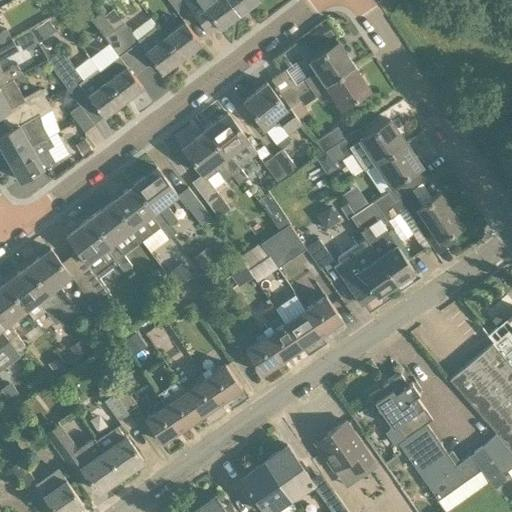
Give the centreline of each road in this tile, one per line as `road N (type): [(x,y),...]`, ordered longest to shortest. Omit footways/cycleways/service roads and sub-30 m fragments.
road 1 (residential): [(127,511),(511,238)]
road 2 (residential): [(10,235),(323,0)]
road 3 (residential): [(511,222),(351,0)]
